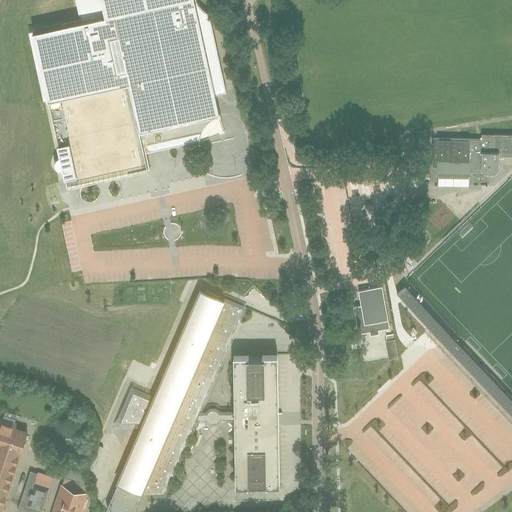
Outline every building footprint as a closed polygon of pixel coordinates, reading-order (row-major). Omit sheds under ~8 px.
[(76,0),(81,20),(32,30),(60,156),(59,156),(58,156),(58,157),(57,157),(56,158),(55,159),(55,160),(54,161),(54,162),(54,163),(54,164),(54,165),(55,165),(55,166),(55,167),(56,167),(56,168),(57,168),(57,169),(58,169),(59,170),(60,170),(61,170),(62,170),(63,170),(66,181),(140,165),(138,153),(146,151),(225,134),(216,94),(226,91),(209,13),(207,12),(204,10),(202,8),(200,6),(199,4),(197,1),(196,0),(76,0)] [(511,133),(482,133),(482,139),(433,138),(432,166),(438,166),(438,171),(485,172),(495,172),(499,169),(499,156),(511,155),(511,133)] [(210,239),(203,243),(206,247),(213,243),(210,239)] [(354,310),(358,333),(370,331),(370,335),(379,334),(379,329),(390,327),(382,285),(358,290),(362,309),(354,310)] [(511,400),(404,287),(396,295),(511,416),(511,400)] [(118,481),(107,507),(117,511),(132,511),(140,494),(164,493),(196,419),(234,418),(235,484),(279,484),(278,416),(278,353),(234,354),(234,413),(198,414),(244,308),(224,299),(201,289),(154,399),(133,390),(120,420),(145,420),(118,481)] [(148,320),(131,359),(153,369),(170,330),(148,320)] [(398,357),(395,341),(386,342),(389,359),(398,357)] [(0,511),(26,432),(14,428),(15,424),(0,419),(0,511)] [(49,487),(33,483),(26,505),(41,510),(49,487)] [(60,485),(51,511),(80,511),(87,494),(60,485)]
